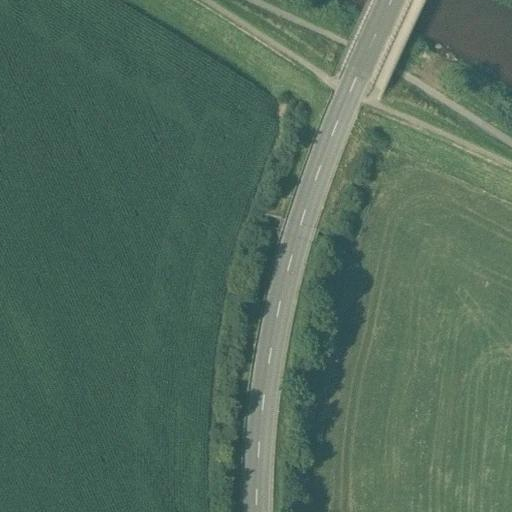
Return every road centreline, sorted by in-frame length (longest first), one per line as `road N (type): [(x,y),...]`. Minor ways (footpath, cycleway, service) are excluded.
road 1 (primary): [(300,227),(261,413),(257,511)]
road 2 (primary): [(300,227),(392,0)]
